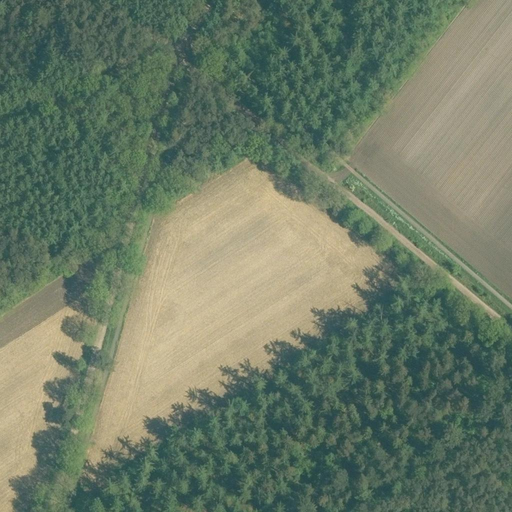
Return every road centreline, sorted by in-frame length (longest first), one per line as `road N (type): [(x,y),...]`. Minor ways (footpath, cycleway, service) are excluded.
road 1 (track): [(178,58),(51,511)]
road 2 (track): [(511,334),(193,70)]
